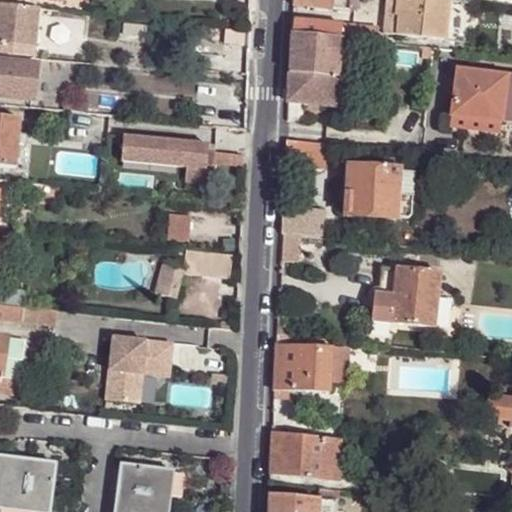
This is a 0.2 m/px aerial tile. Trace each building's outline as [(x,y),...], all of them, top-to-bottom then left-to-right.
[(293,0),(293,8),(351,14),(358,15),(359,0),(293,0)] [(447,43),(451,3),(416,0),(388,0),(385,37),(447,43)] [(39,9),(0,5),(0,46),(35,49),(39,9)] [(342,42),(378,45),(379,30),(343,27),(293,22),(292,37),(342,42)] [(250,31),(236,30),(235,52),(249,53),(250,31)] [(335,109),(342,42),(292,37),(289,104),(288,123),(302,124),(304,106),(335,109)] [(0,46),(0,55),(34,60),(35,49),(0,46)] [(434,50),(423,49),(423,60),(433,61),(434,50)] [(196,55),(195,67),(221,70),(222,59),(196,55)] [(0,98),(34,102),(37,67),(0,63),(0,98)] [(505,123),(509,76),(458,71),(457,83),(456,96),(454,118),(505,123)] [(64,104),(63,111),(88,113),(88,106),(64,104)] [(216,109),(216,121),(239,122),(240,111),(216,109)] [(0,117),(0,167),(17,169),(21,119),(0,117)] [(125,136),(122,161),(187,168),(186,182),(212,185),(215,153),(185,150),(186,142),(125,136)] [(287,142),(286,170),(295,171),(297,143),(287,142)] [(326,146),(297,143),(295,171),(324,173),(326,146)] [(187,168),(122,161),(120,175),(186,182),(187,168)] [(349,169),(346,219),(396,223),(399,173),(349,169)] [(34,183),(13,181),(12,190),(33,193),(34,183)] [(300,238),(320,241),(322,214),(284,211),(283,236),(300,238)] [(169,217),(167,242),(188,243),(190,219),(169,217)] [(299,266),(300,238),(283,236),(281,265),(299,266)] [(184,275),(184,276),(230,283),(232,260),(186,254),(184,275)] [(177,294),(184,276),(184,275),(165,268),(158,287),(177,294)] [(394,298),(380,297),(375,297),(373,324),(435,331),(441,275),(397,270),(397,272),(394,298)] [(383,270),(380,297),(394,298),(397,272),(383,270)] [(177,294),(158,287),(154,296),(173,303),(177,294)] [(0,288),(0,306),(11,307),(21,309),(24,291),(19,291),(0,288)] [(0,320),(9,322),(11,307),(0,306),(0,320)] [(22,323),(24,309),(21,309),(11,307),(9,322),(22,323)] [(54,327),(55,312),(24,309),(22,323),(47,326),(54,327)] [(221,330),(231,331),(231,324),(222,323),(221,330)] [(156,360),(169,362),(171,345),(111,338),(105,401),(138,405),(141,375),(155,376),(156,360)] [(20,383),(20,382),(25,342),(8,340),(2,378),(0,377),(0,379),(18,382),(20,383)] [(277,348),(274,394),(329,397),(330,381),(332,354),(332,353),(287,349),(277,348)] [(347,354),(332,354),(330,381),(345,383),(347,354)] [(167,378),(169,362),(156,360),(155,376),(167,378)] [(212,376),(211,386),(226,387),(227,377),(212,376)] [(0,388),(17,390),(18,382),(0,379),(0,388)] [(22,381),(20,382),(20,383),(18,382),(17,390),(0,388),(0,395),(17,398),(18,390),(21,391),(22,381)] [(511,416),(511,400),(492,399),(488,426),(510,429),(511,416)] [(320,483),(323,442),(272,436),(270,477),(320,483)] [(337,473),(339,444),(323,442),(320,483),(339,486),(341,486),(342,485),(344,481),(343,477),(342,475),(340,474),(337,473)] [(0,510),(15,511),(48,511),(55,464),(0,457),(0,510)] [(166,511),(171,472),(120,465),(114,511),(166,511)] [(331,511),(333,493),(319,491),(318,503),(317,511),(331,511)] [(317,511),(318,503),(269,498),(268,511),(317,511)]
